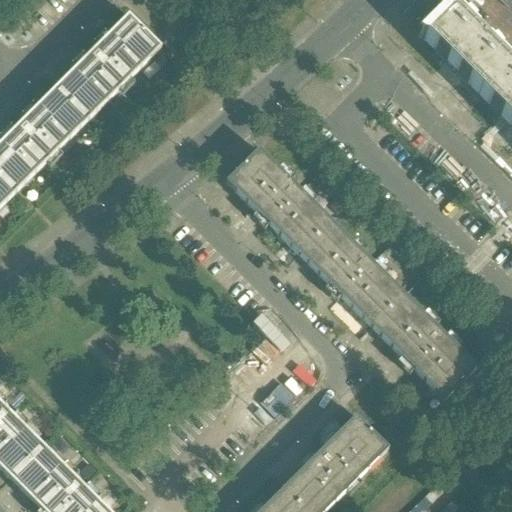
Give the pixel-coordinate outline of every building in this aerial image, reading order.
[(451,12),(422,41),(423,41),(424,42),(435,53),(436,53),(445,63),(443,66),(444,67),(446,64),(456,74),(453,76),(454,77),(457,75),(467,85),(489,107),(490,107),(499,117),(500,117),(497,120),(498,121),(500,118),(510,128),(507,131),(508,131),(511,129),(511,72),(485,45),(489,41),(488,40),(487,42),(483,38),(483,37),(482,37),(478,33),(479,32),(478,31),(475,34),(475,35),(453,13),(452,13),(451,12)] [(127,18),(54,91),(0,145),(0,210),(160,51),(127,18)] [(194,22),(178,38),(188,48),(204,31),(194,22)] [(225,185),(369,330),(443,404),(476,371),(330,225),(321,217),(257,152),(225,185)] [(336,218),(328,210),(321,217),(330,225),(336,218)] [(105,511),(42,449),(0,406),(0,472),(39,511),(105,511)] [(326,511),(345,494),(387,452),(354,419),(261,511),(326,511)]
